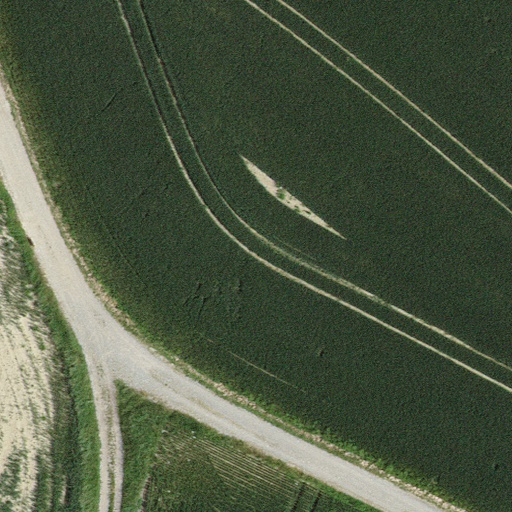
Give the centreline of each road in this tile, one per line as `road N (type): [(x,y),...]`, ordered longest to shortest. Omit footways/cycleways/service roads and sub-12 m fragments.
road 1 (track): [(0,121),(48,249),(127,359),(415,511)]
road 2 (track): [(115,511),(116,420),(104,333)]
